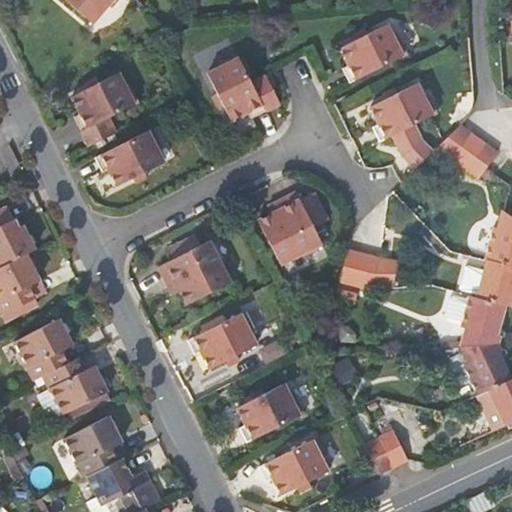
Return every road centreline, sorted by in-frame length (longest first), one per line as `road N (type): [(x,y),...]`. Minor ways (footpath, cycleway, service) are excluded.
road 1 (residential): [(227,511),(0,70)]
road 2 (tertiary): [(511,455),(393,511)]
